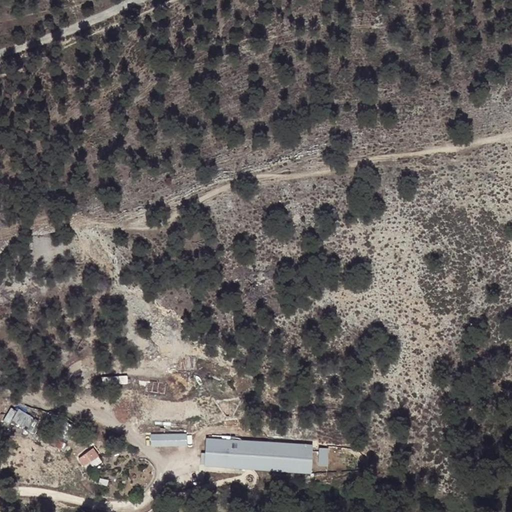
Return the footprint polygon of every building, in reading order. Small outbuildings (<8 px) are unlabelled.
[(39,419),(18,406),(11,418),(32,430),(39,419)] [(77,426),(62,417),(47,441),(62,450),(77,426)] [(188,444),(188,431),(152,431),(152,444),(188,444)] [(312,443),(205,437),(203,464),(311,470),(312,443)] [(100,452),(95,445),(78,456),(83,463),(100,452)]
